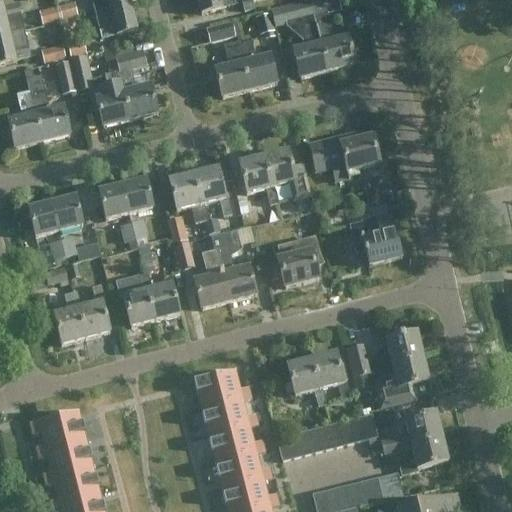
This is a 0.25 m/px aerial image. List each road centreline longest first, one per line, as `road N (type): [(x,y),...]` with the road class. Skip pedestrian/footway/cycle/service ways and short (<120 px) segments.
road 1 (residential): [(29,394),(446,287)]
road 2 (residential): [(189,142),(401,92)]
road 3 (unclassified): [(446,287),(401,92)]
road 4 (residential): [(0,184),(189,142)]
road 5 (residential): [(189,142),(154,0)]
road 6 (unclassified): [(474,418),(446,287)]
road 7 (residential): [(29,394),(0,264)]
